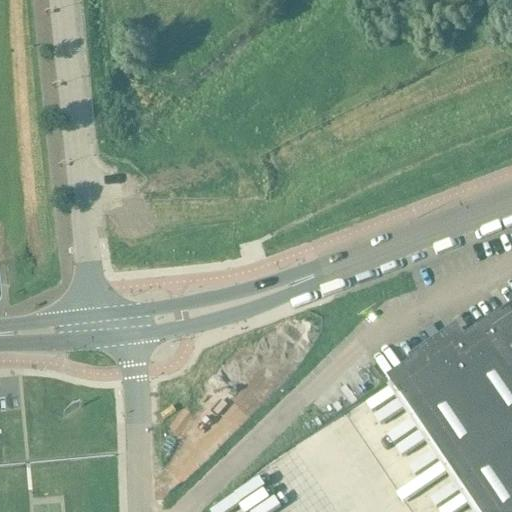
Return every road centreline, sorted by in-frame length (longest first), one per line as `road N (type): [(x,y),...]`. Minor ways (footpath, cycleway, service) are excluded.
road 1 (unclassified): [(96,317),(60,0)]
road 2 (tertiary): [(314,276),(96,317)]
road 3 (tertiary): [(314,276),(511,201)]
road 4 (tertiary): [(125,339),(267,305),(314,276)]
road 5 (unclassified): [(140,511),(125,339)]
road 6 (tertiary): [(0,341),(125,339)]
